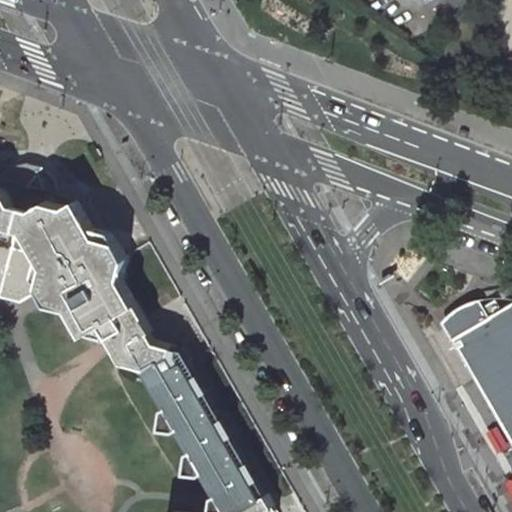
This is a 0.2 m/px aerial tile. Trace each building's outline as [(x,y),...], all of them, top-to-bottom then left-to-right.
[(0,172),(0,295),(22,303),(47,291),(55,307),(71,310),(74,309),(89,336),(93,335),(94,337),(109,341),(111,339),(127,366),(144,370),(150,372),(152,376),(177,360),(181,349),(164,344),(159,336),(161,334),(152,320),(130,279),(136,261),(125,241),(105,235),(81,195),(65,190),(60,176),(45,164),(32,162),(13,166),(5,174),(0,172)] [(447,321),(511,434),(511,326),(503,311),(490,318),(479,302),(468,306),(465,314),(456,313),(447,321)] [(511,305),(503,311),(511,326),(511,305)] [(263,511),(276,503),(269,492),(264,495),(194,372),(197,370),(198,369),(192,358),(183,363),(181,359),(178,361),(177,360),(152,376),(150,372),(144,370),(142,380),(158,386),(169,408),(163,411),(161,431),(176,433),(182,430),(193,451),(188,453),(184,475),(201,478),(207,474),(219,493),(213,496),(212,502),(212,510),(207,511),(187,511),(177,511),(174,511),(263,511)] [(269,492),(198,369),(197,370),(194,372),(264,495),(269,492)]
